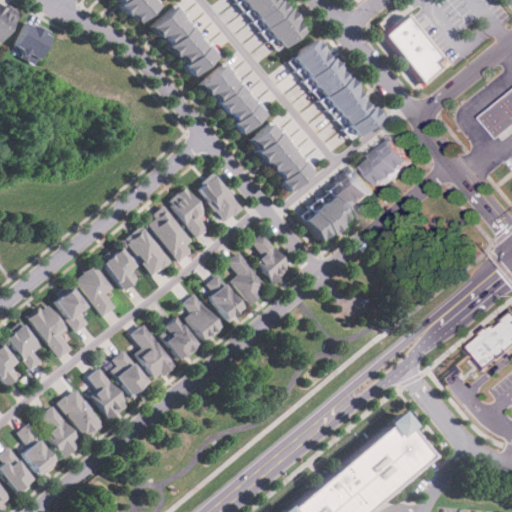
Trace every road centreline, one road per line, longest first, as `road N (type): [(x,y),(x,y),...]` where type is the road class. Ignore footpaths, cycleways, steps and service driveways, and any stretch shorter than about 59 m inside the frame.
road 1 (residential): [(456,162),(27,511)]
road 2 (residential): [(37,0),(127,45),(318,275)]
road 3 (residential): [(317,0),(511,228)]
road 4 (residential): [(203,135),(0,300)]
road 5 (primary): [(206,511),(327,409)]
road 6 (residential): [(399,365),(467,446),(511,465)]
road 7 (primary): [(327,409),(369,391),(433,322)]
road 8 (primary): [(433,322),(410,332),(327,409)]
